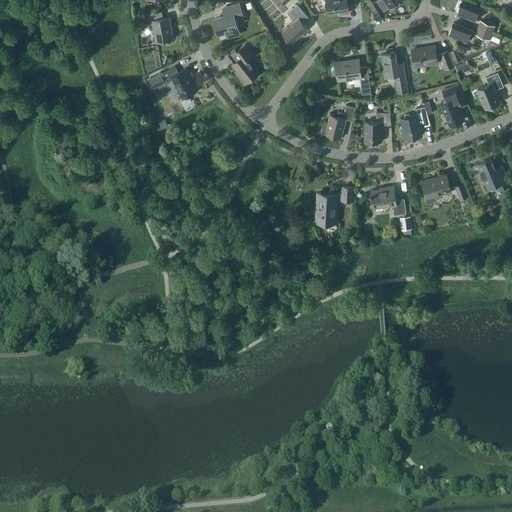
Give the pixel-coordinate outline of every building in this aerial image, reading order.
[(348,5),(355,4),(354,0),(325,0),(328,14),(348,11),(348,5)] [(456,13),(474,20),(479,9),(461,2),(456,13)] [(239,3),(223,8),(226,15),(213,19),(214,21),(215,20),(218,31),(217,32),(218,34),(226,31),(227,37),(239,33),(234,17),(242,15),(239,3)] [(302,22),(308,17),(297,4),(287,13),(294,21),(282,32),(291,43),(308,28),(302,22)] [(146,14),(148,24),(152,23),(156,41),(173,38),(169,17),(163,18),(161,11),(146,14)] [(480,20),(477,27),(491,32),(494,25),(480,20)] [(474,31),(471,30),(453,23),(448,34),(466,41),(469,35),(472,37),(474,31)] [(490,36),(491,32),(477,27),(475,33),(489,39),(490,36)] [(228,54),(234,62),(232,64),(240,74),(238,75),(245,83),(259,71),(248,57),(254,52),(246,42),(236,50),(235,49),(228,54)] [(465,53),(468,47),(458,43),(455,49),(465,53)] [(414,49),(416,66),(437,62),(435,46),(414,49)] [(491,49),(486,51),(491,63),(496,61),(491,49)] [(453,66),(448,51),(439,54),(445,69),(453,66)] [(395,52),(381,54),(384,76),(394,74),(395,79),(406,78),(403,61),(397,62),(395,52)] [(362,94),(370,93),(367,66),(359,67),(358,59),(336,62),(337,67),(335,67),(333,68),(332,70),(332,72),(334,74),(336,75),(338,74),(338,79),(360,76),(362,94)] [(468,66),(466,60),(455,65),(457,71),(462,69),(468,66)] [(160,72),(148,78),(154,90),(166,84),(165,82),(167,81),(173,78),(183,97),(196,90),(189,77),(190,76),(186,68),(178,72),(175,66),(163,72),(161,73),(160,72)] [(494,90),(503,86),(498,72),(486,77),(488,84),(477,89),(486,108),(499,102),(494,90)] [(406,78),(395,79),(397,93),(398,93),(407,91),(408,91),(406,80),(406,78)] [(450,99),(446,100),(441,102),(442,105),(450,125),(464,119),(458,106),(465,103),(458,84),(446,89),(450,99)] [(322,130),(327,132),(327,134),(340,138),(345,119),(353,120),(355,107),(346,105),(344,113),(338,111),(337,116),(330,114),(328,122),(324,121),(322,130)] [(424,126),(430,124),(425,106),(415,108),(416,114),(400,118),(405,138),(422,134),(420,123),(424,122),(424,126)] [(381,125),(381,122),(385,122),(385,125),(391,124),(390,112),(376,112),(376,121),(365,121),(364,140),(380,141),(381,125)] [(162,127),(168,124),(165,118),(159,121),(162,127)] [(495,183),(498,190),(510,184),(502,165),(494,168),(490,158),(477,164),(487,187),(495,183)] [(422,181),(425,192),(427,197),(425,197),(426,203),(437,201),(435,195),(450,191),(446,175),(422,181)] [(455,186),(457,192),(460,199),(467,196),(462,183),(455,186)] [(326,227),(335,227),(337,200),(352,201),(352,187),(343,186),(342,194),(317,192),(316,221),(326,221),(326,227)] [(373,207),(392,205),(394,215),(406,213),(404,198),(395,199),(393,186),(386,187),(386,188),(371,190),(373,207)] [(411,228),(412,228),(410,216),(400,218),(401,229),(405,229),(411,228)]
